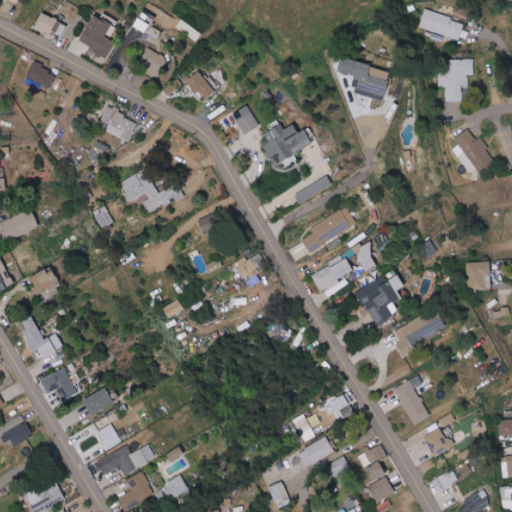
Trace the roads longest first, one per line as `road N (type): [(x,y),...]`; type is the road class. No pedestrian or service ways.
road 1 (residential): [(0,23),(209,137),(433,511)]
road 2 (residential): [(105,511),(0,334)]
